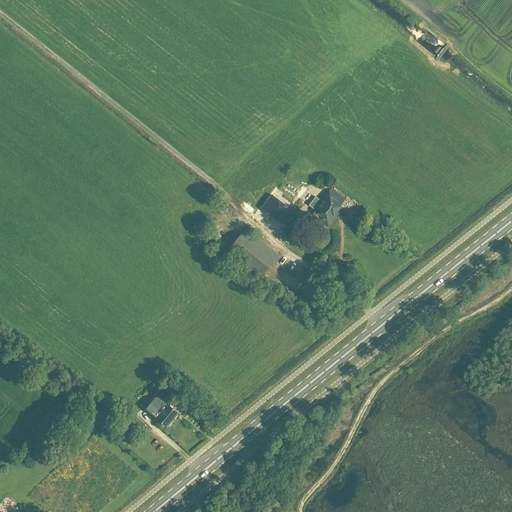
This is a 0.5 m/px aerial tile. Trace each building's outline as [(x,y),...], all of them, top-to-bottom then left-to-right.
[(334,214),(345,200),(332,189),(314,212),(321,218),(320,219),(328,226),(336,216),(334,214)] [(292,210),(273,195),(263,207),(282,222),(292,210)] [(260,278),(279,255),(246,228),(227,252),(260,278)] [(166,426),(178,413),(167,404),(156,417),(166,426)] [(120,415),(128,421),(131,417),(123,411),(120,415)] [(145,424),(135,416),(129,423),(139,432),(145,424)]
